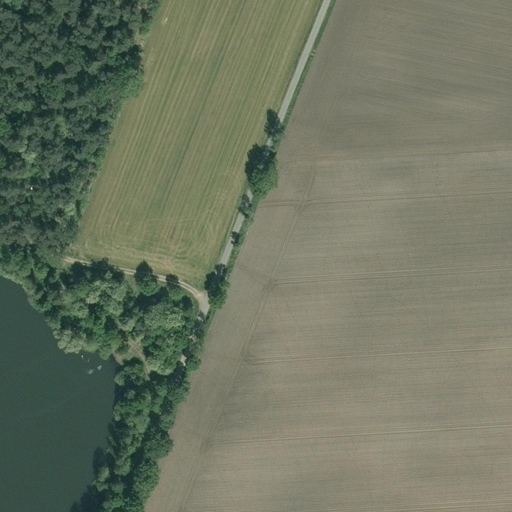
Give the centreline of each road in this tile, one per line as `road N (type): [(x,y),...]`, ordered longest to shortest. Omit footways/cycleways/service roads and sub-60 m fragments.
road 1 (residential): [(264,156),(125,511)]
road 2 (track): [(0,236),(208,301)]
road 3 (track): [(325,0),(264,156)]
